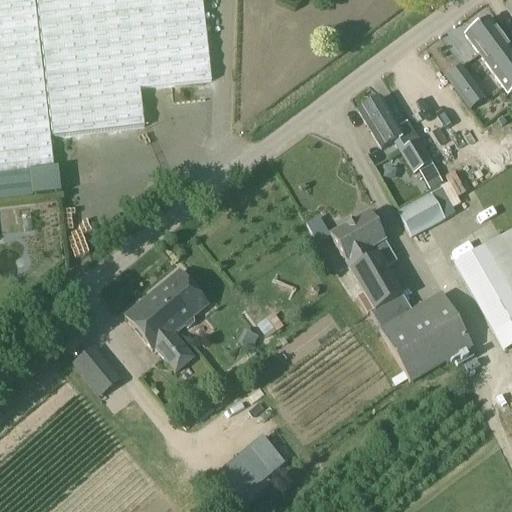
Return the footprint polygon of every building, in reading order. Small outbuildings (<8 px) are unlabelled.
[(0,0),(0,203),(56,197),(50,139),(143,129),(139,90),(211,81),(201,0),(0,0)] [(507,97),(511,103),(511,101),(511,53),(488,21),(464,38),(507,97)] [(474,87),(461,69),(445,80),(458,99),(474,87)] [(357,114),(380,152),(392,144),(410,175),(417,171),(428,189),(440,182),(417,145),(419,144),(407,124),(397,129),(379,101),(357,114)] [(181,115),(172,125),(203,152),(212,141),(181,115)] [(430,198),(429,197),(396,215),(411,241),(457,215),(457,216),(466,211),(454,190),(443,197),(440,191),(430,198)] [(368,215),(328,238),(362,297),(356,301),(366,318),(369,317),(409,386),(440,367),(452,361),(456,369),(472,360),(467,352),(471,350),(441,297),(410,314),(385,270),(396,264),(384,243),(368,215)] [(511,232),(455,266),(505,352),(511,347),(511,232)] [(77,276),(92,273),(85,243),(70,247),(77,276)] [(178,274),(150,297),(178,331),(181,329),(187,331),(194,326),(192,320),(206,308),(178,274)] [(172,336),(178,331),(150,297),(123,320),(150,353),(152,351),(174,377),(193,361),(172,336)] [(282,329),(272,316),(256,328),(265,341),(282,329)] [(91,348),(76,363),(87,375),(86,375),(96,386),(92,390),(105,403),(111,411),(129,395),(122,387),(100,361),(101,360),(91,348)] [(251,451),(220,481),(246,509),(278,479),(251,451)]
